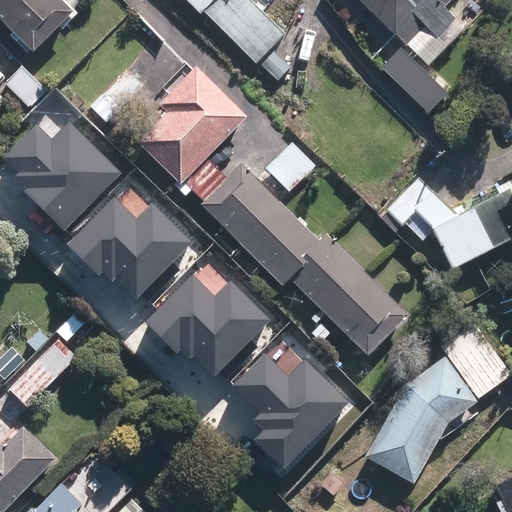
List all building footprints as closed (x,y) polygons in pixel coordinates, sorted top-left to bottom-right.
[(0,0),(0,21),(35,55),(61,29),(63,32),(79,16),(63,0),(0,0)] [(185,0),(202,17),(205,15),(257,66),(259,64),(278,82),(291,68),(273,50),(287,36),(252,2),(254,0),(185,0)] [(358,0),(429,67),(466,29),(445,9),(453,0),(358,0)] [(438,90),(406,58),(392,72),(425,104),(438,90)] [(46,91),(22,67),(4,84),(28,108),(46,91)] [(180,186),(183,183),(204,204),(202,207),(284,288),(291,281),(370,359),(410,318),(325,234),(319,241),(243,165),(228,181),(207,160),(247,119),(197,70),(160,107),(168,115),(138,145),(180,186)] [(128,71),(91,106),(107,123),(144,88),(128,71)] [(119,176),(67,125),(51,140),(37,126),(4,158),(18,172),(15,175),(29,189),(26,192),(65,231),(119,176)] [(314,165),(286,139),(261,166),(289,192),(314,165)] [(417,213),(434,230),(432,231),(453,272),(511,242),(511,190),(457,219),(418,181),(387,211),(402,226),(417,213)] [(115,197),(68,244),(98,275),(103,270),(113,280),(116,277),(137,298),(192,243),(152,203),(136,218),(115,197)] [(194,275),(146,322),(176,352),(181,347),(192,357),(195,355),(216,376),(271,321),(230,280),(215,296),(194,275)] [(475,325),(442,348),(478,400),(511,377),(475,325)] [(74,360),(55,341),(9,388),(28,406),(74,360)] [(349,404),(304,359),(287,376),(266,355),(235,386),(262,413),(255,420),(265,430),(256,439),(284,468),(349,404)] [(446,358),(405,386),(399,396),(363,460),(414,488),(449,424),(477,405),(446,358)] [(0,511),(8,511),(59,462),(23,427),(2,447),(0,444),(0,511)] [(511,511),(511,476),(495,485),(502,499),(496,502),(500,511),(504,511),(507,511),(511,511)] [(35,511),(33,509),(30,511),(77,511),(84,506),(63,485),(35,511)] [(143,511),(132,500),(120,511),(143,511)]
